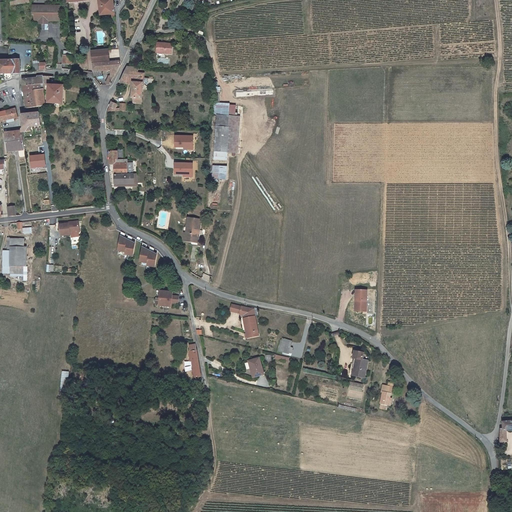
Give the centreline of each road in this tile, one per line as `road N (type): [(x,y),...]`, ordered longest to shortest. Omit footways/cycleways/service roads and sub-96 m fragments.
road 1 (unclassified): [(185,275),(218,293),(363,334),(493,447)]
road 2 (track): [(511,307),(495,150),(495,0)]
road 3 (track): [(135,36),(180,29),(224,7),(280,0)]
road 4 (track): [(201,377),(215,453),(206,485),(183,511)]
road 5 (residential): [(493,447),(511,318)]
